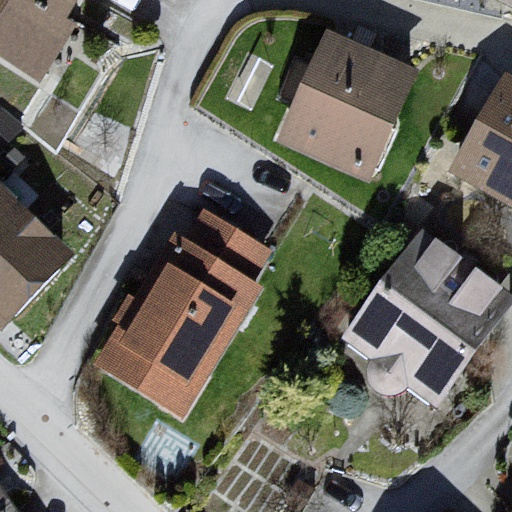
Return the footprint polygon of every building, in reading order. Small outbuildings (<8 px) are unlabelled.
[(73,0),(0,0),(0,66),(21,81),(73,0)] [(411,71),(317,34),(271,149),(364,186),(411,71)] [(511,81),(498,73),(439,172),(511,215),(511,81)] [(0,197),(0,329),(64,262),(0,197)] [(270,260),(198,217),(180,245),(169,238),(154,268),(161,273),(119,350),(101,340),(86,373),(173,425),(192,399),(180,386),(215,331),(224,339),(254,289),(270,260)] [(415,232),(336,338),(424,404),(503,298),(415,232)] [(511,434),(492,456),(511,473),(511,434)]
